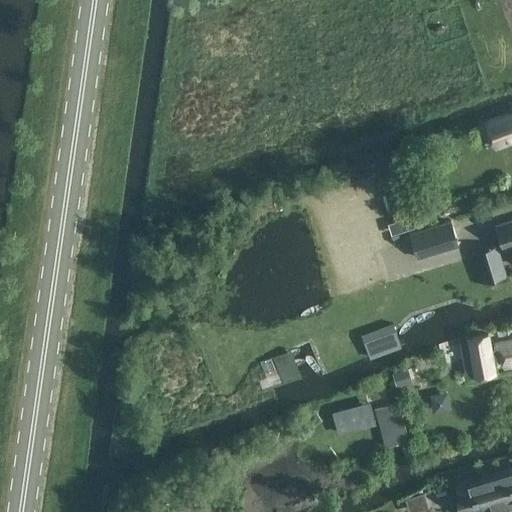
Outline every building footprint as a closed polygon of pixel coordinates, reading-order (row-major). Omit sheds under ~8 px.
[(494,146),(511,139),(511,110),(485,121),(494,146)] [(398,177),(405,199),(416,195),(409,173),(398,177)] [(511,219),(496,225),(503,250),(511,246),(511,219)] [(450,220),(409,232),(417,258),(458,245),(450,220)] [(508,275),(497,243),(472,252),(483,284),(508,275)] [(511,340),(493,343),(495,352),(491,353),(487,333),(467,339),(468,340),(458,342),(464,378),(495,373),(493,362),(498,360),(504,359),(506,367),(511,366),(511,340)] [(452,355),(458,352),(453,343),(439,350),(447,365),(455,361),(452,355)] [(259,362),(270,389),(286,382),(276,355),(259,362)] [(407,367),(392,372),(395,383),(410,379),(407,367)] [(398,400),(374,407),(384,446),(408,439),(398,400)] [(511,467),(457,484),(465,511),(475,511),(491,507),(493,511),(495,511),(494,506),(504,503),(505,508),(508,507),(506,503),(511,500),(511,467)]
